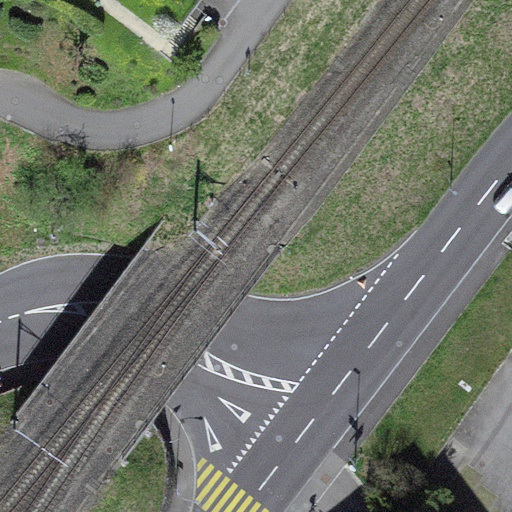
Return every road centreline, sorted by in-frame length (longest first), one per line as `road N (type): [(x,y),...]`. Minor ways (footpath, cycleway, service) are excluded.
road 1 (secondary): [(0,324),(60,308),(123,313),(313,421)]
road 2 (residential): [(0,93),(78,126),(123,128),(173,114),(202,90),(269,0)]
road 3 (secondary): [(313,421),(511,166)]
